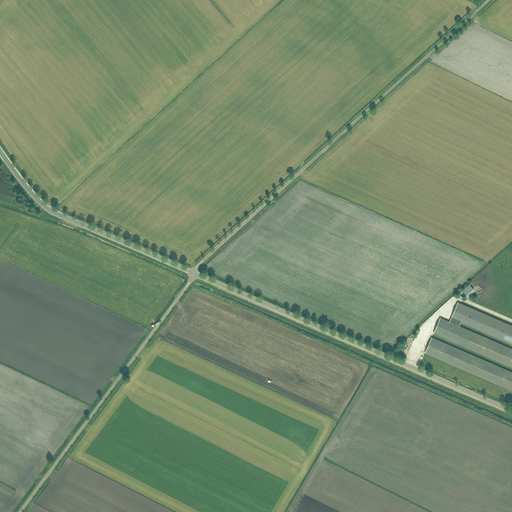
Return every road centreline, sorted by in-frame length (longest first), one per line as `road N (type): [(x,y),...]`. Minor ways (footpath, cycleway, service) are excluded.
road 1 (track): [(488,0),(192,273)]
road 2 (unclassified): [(511,411),(192,273)]
road 3 (unclassified): [(19,511),(192,273)]
road 4 (unclassified): [(192,273),(48,209),(0,150)]
